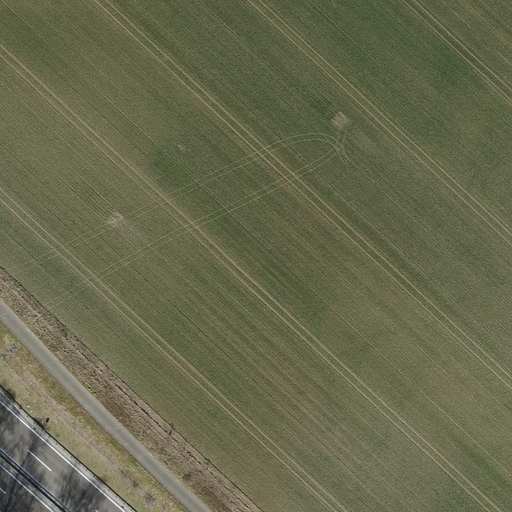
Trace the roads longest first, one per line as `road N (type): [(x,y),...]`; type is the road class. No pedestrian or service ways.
road 1 (track): [(205,511),(0,312)]
road 2 (trunk): [(97,511),(0,425)]
